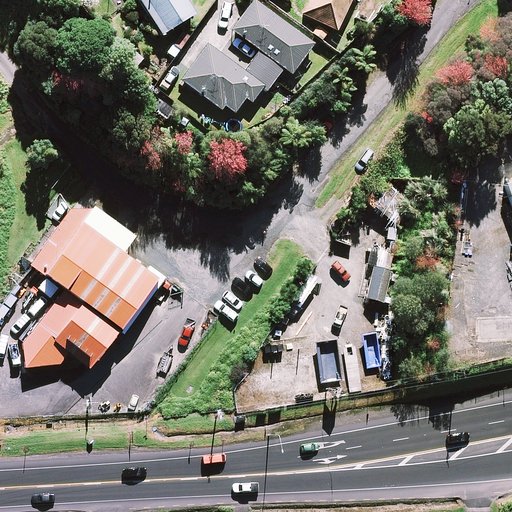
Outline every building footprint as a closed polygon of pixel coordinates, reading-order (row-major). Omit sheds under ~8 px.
[(193,13),(184,0),(115,0),(117,3),(121,0),(137,0),(160,35),(193,13)] [(313,43),(253,0),(252,0),(230,31),(258,51),(254,57),(231,40),(220,55),(205,44),(179,80),(230,118),(244,98),(254,106),(282,68),(290,74),(313,43)] [(348,0),(306,0),(300,14),(334,31),(348,0)] [(381,10),(368,0),(355,16),(366,26),(381,10)] [(398,194),(379,181),(364,203),(384,215),(398,194)] [(511,190),(498,196),(511,233),(511,190)] [(166,278),(77,215),(36,272),(65,293),(26,343),(30,371),(72,360),(98,373),(166,278)] [(390,271),(372,267),(366,299),(384,302),(390,271)]
